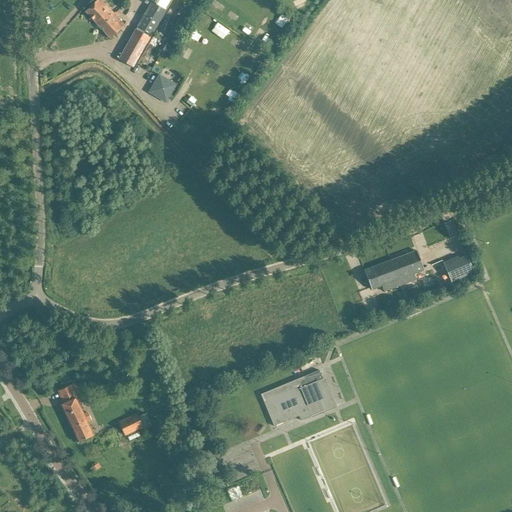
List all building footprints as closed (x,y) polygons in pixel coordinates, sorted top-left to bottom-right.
[(114,13),(112,11),(110,9),(104,2),(101,5),(97,0),(92,4),(85,11),(98,25),(110,38),(118,32),(125,25),(117,17),(118,16),(119,16),(122,14),(118,10),(116,12),(116,11),(114,13)] [(133,67),(154,30),(172,0),(148,0),(151,2),(118,59),(133,67)] [(217,31),(225,37),(229,32),(222,25),(217,31)] [(161,79),(154,91),(165,98),(172,86),(161,79)] [(193,106),(197,98),(189,94),(185,102),(193,106)] [(390,260),(400,285),(416,279),(414,273),(424,269),(417,251),(390,260)] [(474,272),(466,253),(464,254),(465,256),(459,258),(458,256),(443,263),(451,282),(474,272)] [(384,291),(400,285),(390,260),(364,270),(372,289),(382,285),(384,291)] [(418,290),(408,294),(410,299),(420,296),(418,290)] [(342,310),(347,324),(361,319),(356,305),(342,310)] [(304,376),(279,386),(292,418),(299,416),(300,420),(326,410),(321,400),(325,398),(318,381),(323,379),(322,378),(319,370),(304,376)] [(70,386),(59,391),(64,403),(61,405),(78,442),(87,438),(94,435),(87,422),(84,413),(75,395),(73,392),(77,390),(75,384),(70,386)] [(292,418),(279,386),(261,394),(274,426),(292,418)] [(125,436),(143,427),(137,413),(118,422),(125,436)] [(176,469),(184,464),(180,458),(173,463),(176,469)] [(100,467),(98,463),(89,469),(91,473),(100,467)]
